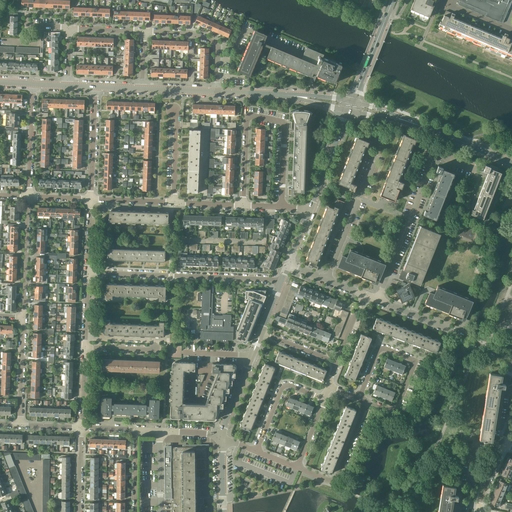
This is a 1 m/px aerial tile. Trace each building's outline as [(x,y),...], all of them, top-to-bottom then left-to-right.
[(414,0),(410,10),(429,17),(434,6),(432,5),(434,1),(437,2),(437,3),(437,2),(438,0),(414,0)] [(511,0),(481,0),(480,1),(478,0),(459,0),(458,5),(500,22),(503,23),(511,1),(511,0)] [(461,22),(453,19),(455,14),(446,11),(441,22),(440,22),(439,24),(444,26),(443,28),(447,30),(447,31),(448,31),(448,30),(456,33),(455,35),(456,35),(457,34),(472,40),(472,42),(473,42),(474,41),(490,48),(488,51),(504,58),(505,56),(506,56),(507,55),(511,56),(511,43),(511,42),(508,41),(509,39),(507,38),(508,35),(505,33),(504,36),(503,35),(502,36),(499,35),(498,38),(494,37),(495,35),(494,36),(486,33),(487,32),(486,31),(486,33),(478,30),(478,28),(477,29),(470,26),(470,25),(470,24),(469,26),(461,23),(462,21),(461,21),(461,22)] [(10,17),(10,22),(17,23),(18,14),(8,13),(8,17),(10,17)] [(195,23),(201,25),(204,18),(198,15),(195,23)] [(201,25),(206,28),(209,20),(204,18),(201,25)] [(206,28),(212,30),(215,23),(209,20),(206,28)] [(212,30),(217,33),(221,25),(215,23),(212,30)] [(217,33),(223,35),(226,27),(221,25),(217,33)] [(232,30),(226,27),(223,35),(228,38),(232,30)] [(243,59),(238,71),(248,76),(249,76),(254,64),(262,46),(263,44),(271,48),(272,46),(263,43),(264,41),(267,35),(255,31),(252,36),(243,59)] [(51,41),(59,42),(59,35),(56,35),(56,33),(49,32),(48,35),(52,35),(51,41)] [(270,51),(267,58),(312,77),(314,73),(315,74),(316,74),(317,75),(317,76),(335,83),(340,71),(342,65),(340,65),(324,58),(323,60),(322,59),(324,55),(306,47),(304,52),(301,59),(287,53),(272,46),(271,48),(270,51)] [(6,120),(21,120),(21,117),(20,116),(20,114),(14,114),(14,113),(10,113),(10,110),(5,110),(5,113),(6,113),(6,120)] [(288,187),(288,194),(291,194),(291,195),(293,195),(294,192),(304,192),(305,184),(305,176),(305,168),(306,160),(306,152),(306,144),(306,136),(307,129),(307,125),(306,125),(306,122),(307,122),(312,112),(309,111),(307,110),(304,110),(304,111),(301,111),(298,111),(298,110),(299,110),(298,110),(295,110),(294,110),(291,111),(295,122),(292,122),(291,128),(294,128),(294,134),(294,136),(294,138),(294,141),(294,144),(293,152),(293,154),(293,158),(293,160),(293,168),(293,171),(293,175),(292,176),(292,179),(292,184),(292,188),(288,187)] [(21,124),(21,120),(6,120),(6,129),(18,129),(18,126),(20,126),(20,124),(21,124)] [(10,140),(13,140),(21,140),(21,134),(18,134),(18,131),(11,130),(10,140)] [(189,138),(200,138),(200,130),(189,130),(189,138)] [(416,140),(404,135),(385,184),(380,195),(394,201),(399,191),(400,191),(404,183),(398,180),(413,143),(415,144),(416,140)] [(189,146),(200,146),(200,138),(189,138),(189,146)] [(365,146),(367,147),(369,142),(357,138),(339,183),(343,185),(342,188),(344,189),(345,188),(350,190),(350,189),(354,191),(357,185),(351,183),(365,146)] [(188,153),(199,154),(200,146),(189,146),(188,153)] [(188,161),(199,162),(199,154),(188,153),(188,161)] [(188,169),(199,170),(199,162),(188,161),(188,169)] [(498,168),(491,165),(490,167),(486,165),(483,171),(490,173),(475,210),(473,209),(471,214),(484,219),(502,173),(497,171),(498,168)] [(443,168),(439,166),(436,172),(442,174),(427,211),(425,210),(424,215),(436,220),(454,174),(450,172),(451,169),(449,168),(448,169),(443,167),(443,168)] [(187,177),(198,178),(199,170),(188,169),(187,177)] [(187,185),(198,185),(198,178),(187,177),(187,185)] [(198,193),(198,185),(187,185),(187,193),(198,193)] [(346,203),(337,199),(334,208),(328,206),(306,260),(310,261),(308,265),(311,267),(311,266),(316,268),(317,266),(318,266),(320,261),(318,260),(326,240),(329,233),(330,234),(331,232),(333,232),(335,227),(336,227),(346,203)] [(109,222),(124,222),(124,211),(110,211),(109,222)] [(139,223),(139,212),(124,211),(124,222),(139,223)] [(154,223),(154,213),(139,212),(139,223),(154,223)] [(169,213),(154,213),(154,223),(168,224),(169,213)] [(284,220),(281,226),(290,229),(292,223),(291,223),(292,220),(288,218),(287,221),(284,220)] [(279,232),(287,235),(290,229),(281,226),(279,232)] [(440,234),(431,230),(421,226),(404,270),(403,270),(400,278),(408,281),(407,283),(411,284),(410,284),(416,286),(417,284),(420,285),(440,234)] [(277,238),(285,241),(287,235),(279,232),(277,238)] [(272,243),(271,245),(279,248),(280,246),(283,247),(285,241),(277,238),(274,236),(271,242),(272,243)] [(271,245),(270,245),(269,248),(269,249),(269,250),(270,251),(269,254),(270,255),(278,258),(281,252),(278,251),(279,248),(271,245)] [(258,253),(258,247),(249,246),(249,253),(252,253),(252,254),(258,254),(258,253)] [(186,265),(187,256),(187,253),(181,253),(182,248),(178,248),(177,262),(180,262),(180,265),(186,265)] [(122,260),(122,249),(108,249),(108,260),(122,260)] [(136,261),(137,250),(122,249),(122,260),(136,261)] [(386,263),(350,249),(347,257),(342,256),(338,267),(371,280),(373,281),(378,283),(386,263)] [(151,261),(151,250),(137,250),(136,261),(151,261)] [(166,251),(151,250),(151,261),(165,262),(166,251)] [(268,260),(276,264),(278,258),(270,255),(268,260)] [(248,259),(248,268),(254,268),(254,267),(256,267),(257,259),(251,259),(251,256),(248,256),(248,259)] [(276,264),(268,260),(265,267),(264,267),(264,270),(269,270),(269,268),(274,270),(276,264)] [(38,283),(44,283),(47,283),(47,277),(52,277),(52,275),(47,275),(47,276),(44,275),(36,275),(35,281),(38,281),(38,283)] [(35,292),(43,292),(43,287),(44,287),(44,283),(38,283),(38,286),(35,286),(35,292)] [(113,295),(121,295),(122,285),(107,284),(106,298),(113,299),(113,295)] [(121,295),(136,296),(137,285),(122,285),(121,295)] [(136,296),(151,297),(151,286),(137,285),(136,296)] [(414,297),(409,285),(397,290),(402,302),(414,297)] [(151,286),(151,297),(159,297),(159,301),(166,301),(166,287),(151,286)] [(304,297),(307,288),(301,286),(300,289),(297,288),(296,292),(298,293),(297,294),(304,297)] [(473,300),(438,286),(435,292),(434,294),(430,292),(425,304),(458,317),(457,319),(459,320),(464,322),(473,300)] [(304,297),(310,299),(313,291),(307,288),(304,297)] [(210,289),(202,289),(202,294),(201,294),(201,293),(198,293),(197,301),(200,301),(202,301),(201,312),(200,312),(200,311),(197,311),(197,319),(200,319),(200,318),(201,318),(201,326),(201,327),(201,328),(202,328),(202,329),(203,329),(204,329),(204,331),(201,331),(200,339),(201,339),(205,339),(205,340),(204,343),(212,344),(213,341),(212,341),(212,339),(221,339),(221,341),(221,344),(228,344),(229,341),(228,341),(228,340),(233,340),(233,332),(234,327),(228,326),(228,324),(231,324),(231,315),(223,315),(223,316),(215,315),(212,314),(213,293),(210,293),(210,289)] [(266,296),(264,295),(266,290),(249,290),(249,291),(246,290),(245,298),(249,300),(237,330),(236,330),(236,340),(248,341),(266,296)] [(310,299),(316,301),(319,293),(318,293),(319,292),(315,291),(313,291),(310,299)] [(42,299),(43,292),(35,292),(35,298),(38,299),(37,301),(46,301),(46,299),(42,299)] [(77,293),(76,293),(69,293),(69,298),(66,298),(66,301),(72,301),(72,299),(76,299),(76,298),(77,298),(77,293)] [(316,301),(322,304),(325,295),(319,293),(316,301)] [(322,304),(328,306),(331,298),(325,295),(322,304)] [(328,306),(334,308),(337,300),(331,298),(328,306)] [(337,300),(334,308),(340,311),(343,303),(337,300)] [(285,325),(291,327),(295,319),(288,317),(285,325)] [(389,334),(393,324),(377,318),(373,328),(389,334)] [(291,327),(297,330),(301,322),(295,319),(291,327)] [(119,335),(120,324),(110,324),(111,320),(105,320),(105,334),(119,335)] [(159,325),(150,325),(149,336),(164,336),(165,322),(160,322),(159,325)] [(297,330),(303,332),(307,324),(301,322),(297,330)] [(119,335),(134,335),(135,324),(120,324),(119,335)] [(149,336),(150,325),(135,324),(134,335),(149,336)] [(303,332),(309,335),(313,327),(307,324),(303,332)] [(389,334),(405,340),(409,330),(393,324),(389,334)] [(309,335),(315,337),(319,329),(313,327),(309,335)] [(315,337),(322,339),(325,331),(319,329),(315,337)] [(420,347),(424,336),(409,330),(405,340),(420,347)] [(330,342),(331,337),(330,336),(331,334),(325,331),(322,339),(328,342),(328,341),(330,342)] [(362,334),(356,350),(365,354),(372,338),(362,334)] [(440,342),(424,336),(420,347),(436,353),(440,342)] [(356,350),(351,360),(361,364),(365,354),(356,350)] [(291,368),(295,357),(279,351),(275,362),(291,368)] [(291,368),(307,374),(311,364),(295,357),(291,368)] [(103,370),(117,371),(118,360),(104,359),(103,370)] [(384,367),(390,369),(394,361),(387,359),(384,367)] [(117,371),(131,371),(132,360),(118,360),(117,371)] [(131,371),(146,372),(146,361),(132,360),(131,371)] [(361,364),(351,360),(347,371),(345,376),(355,380),(361,364)] [(146,361),(146,372),(160,372),(160,361),(146,361)] [(390,369),(396,372),(400,364),(394,361),(390,369)] [(195,370),(195,363),(175,362),(174,362),(173,362),(173,363),(172,364),(170,415),(170,416),(170,417),(171,417),(171,418),(172,418),(173,418),(178,419),(178,416),(183,416),(183,419),(214,420),(214,419),(214,417),(216,417),(217,417),(236,370),(233,369),(233,365),(226,365),(223,365),(221,365),(217,365),(217,364),(217,363),(213,363),(213,372),(218,372),(205,403),(205,405),(183,404),(183,406),(182,405),(183,392),(184,370),(195,370)] [(265,363),(259,379),(269,383),(275,368),(265,363)] [(311,364),(307,374),(323,381),(327,370),(311,364)] [(400,364),(396,372),(402,374),(406,366),(400,364)] [(502,375),(500,375),(490,373),(480,439),(483,440),(483,441),(485,441),(485,440),(491,441),(499,392),(505,393),(506,388),(505,388),(506,381),(501,381),(502,375)] [(252,395),(263,399),(269,383),(259,379),(252,395)] [(373,393),(379,396),(383,388),(377,385),(373,393)] [(379,396),(385,398),(389,390),(383,388),(379,396)] [(385,398),(392,401),(395,393),(389,390),(385,398)] [(246,411),(256,415),(263,399),(252,395),(246,411)] [(123,413),(123,404),(115,403),(114,405),(111,405),(112,398),(102,397),(101,416),(111,416),(111,413),(123,413)] [(286,405),(292,408),(295,400),(289,397),(286,405)] [(146,405),(138,404),(137,414),(149,415),(149,417),(159,418),(159,400),(150,399),(150,406),(146,406),(146,405)] [(292,408),(298,410),(301,402),(295,400),(292,408)] [(298,410),(304,413),(307,405),(301,402),(298,410)] [(137,414),(138,404),(123,404),(123,413),(137,414)] [(307,405),(304,413),(310,415),(313,407),(307,405)] [(340,422),(350,426),(357,410),(346,406),(340,422)] [(250,431),(256,415),(246,411),(240,427),(250,431)] [(344,442),(347,434),(350,426),(340,422),(334,438),(344,442)] [(272,440),(278,442),(282,434),(275,432),(272,440)] [(278,442),(285,445),(288,437),(282,434),(278,442)] [(285,445),(291,447),(294,439),(288,437),(285,445)] [(338,458),(341,450),(344,442),(334,438),(327,454),(338,458)] [(300,441),(294,439),(291,447),(297,450),(298,446),(301,447),(303,441),(300,440),(300,441)] [(195,511),(196,508),(200,508),(200,507),(200,504),(202,501),(202,496),(208,496),(208,480),(207,480),(207,446),(165,447),(165,494),(171,494),(171,511),(195,511)] [(9,468),(15,465),(12,459),(16,459),(17,453),(3,452),(9,468)] [(338,458),(327,454),(321,469),(331,474),(338,458)] [(511,475),(511,476),(511,474),(511,472),(505,469),(502,475),(511,479),(511,476),(511,475)] [(500,481),(497,486),(506,490),(507,487),(508,487),(509,484),(500,481)] [(454,492),(454,486),(443,484),(439,511),(450,511),(452,503),(458,504),(459,499),(458,499),(459,493),(454,492)] [(495,492),(503,495),(504,492),(505,493),(506,490),(497,486),(495,492)] [(6,488),(0,490),(0,496),(9,494),(6,488)] [(493,497),(501,501),(502,498),(503,498),(504,495),(503,495),(495,492),(493,497)] [(502,501),(501,501),(493,497),(490,503),(491,503),(490,506),(495,508),(496,506),(498,507),(500,503),(501,504),(502,501)] [(1,503),(4,509),(12,505),(11,502),(12,502),(11,499),(1,503)]
